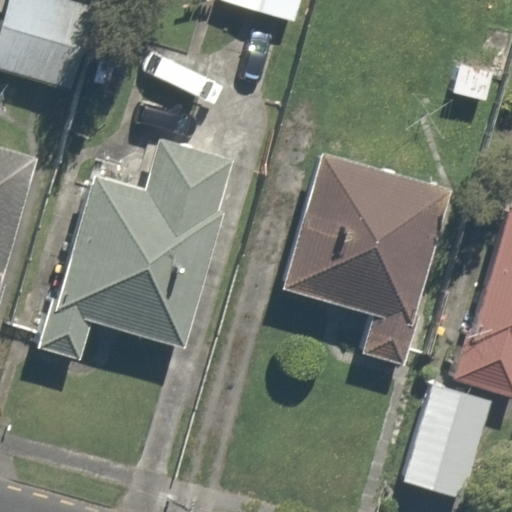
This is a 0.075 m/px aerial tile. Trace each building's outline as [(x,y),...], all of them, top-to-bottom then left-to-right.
[(73,0),(0,0),(0,65),(49,81),(73,0)] [(77,317),(166,342),(216,158),(134,136),(123,178),(68,163),(19,347),(65,359),(77,317)] [(0,216),(20,145),(0,139),(0,216)] [(380,306),(416,176),(300,144),(260,285),(343,308),(331,350),(390,366),(405,313),(380,306)] [(511,196),(485,189),(437,373),(505,391),(511,365),(511,196)] [(477,401),(417,378),(379,477),(438,500),(477,401)]
